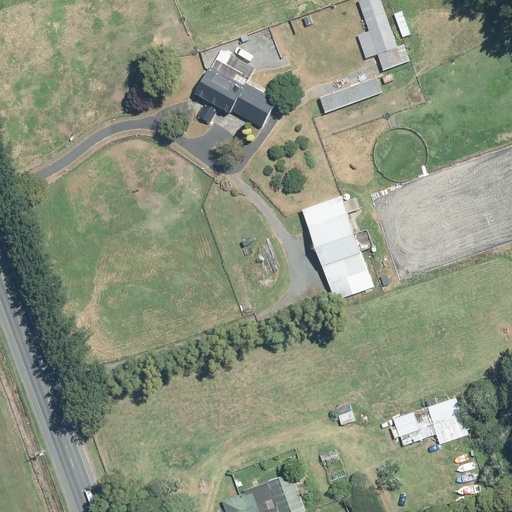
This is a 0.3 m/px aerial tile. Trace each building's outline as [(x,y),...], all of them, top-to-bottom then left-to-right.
[(398,43),(383,0),(360,0),(371,31),(358,36),(366,59),(379,55),(384,68),(412,58),(406,40),(398,43)] [(395,15),(404,37),(415,32),(406,10),(395,15)] [(199,94),(265,127),(280,97),(215,64),(199,94)] [(377,76),(323,96),(329,114),(384,94),(377,76)] [(305,209),(340,301),(380,287),(365,248),(373,246),(367,230),(359,233),(354,217),(366,213),(360,196),(348,201),(345,194),(305,209)] [(394,417),(406,449),(440,436),(437,427),(468,416),(459,393),(394,417)] [(321,457),(324,466),(342,459),(338,450),(321,457)] [(345,467),(328,474),(332,486),(350,479),(345,467)] [(222,497),(227,511),(269,511),(258,483),(222,497)]
